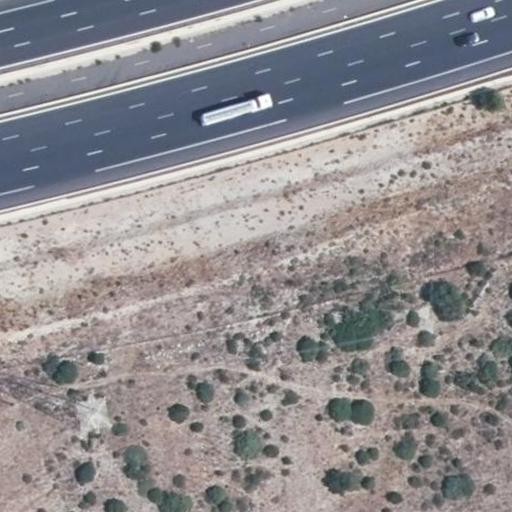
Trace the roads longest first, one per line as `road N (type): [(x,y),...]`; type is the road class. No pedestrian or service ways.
road 1 (motorway): [(0,157),(511,14)]
road 2 (motorway): [(159,0),(0,40)]
